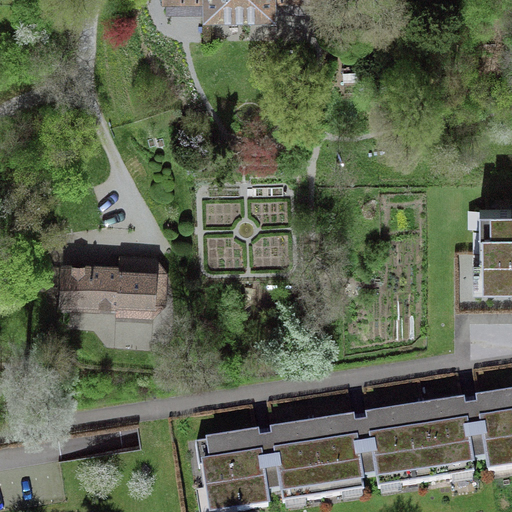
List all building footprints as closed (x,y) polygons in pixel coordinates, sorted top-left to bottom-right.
[(207,0),(207,14),(271,14),(270,0),(207,0)] [(511,206),(480,206),(480,231),(485,231),(485,254),(488,254),(488,274),(511,274),(511,278),(511,206)] [(99,309),(99,300),(154,303),(155,271),(146,270),(146,261),(133,260),(120,260),(119,269),(65,266),(63,307),(99,309)] [(415,461),(418,483),(452,478),(451,470),(473,467),(472,461),(486,459),(488,472),(511,468),(511,395),(477,401),(478,409),(471,410),(464,411),(463,403),(422,410),(426,432),(418,433),(422,460),(415,461)] [(400,486),(418,483),(415,461),(422,460),(418,433),(426,432),(422,410),(367,418),(368,426),(361,427),(354,428),(352,420),(312,427),(323,498),(342,495),(340,488),(362,484),(361,478),(376,476),(377,482),(399,478),(400,486)] [(305,501),(323,498),(312,427),(272,433),(273,440),(266,442),(258,443),(257,435),(195,445),(199,469),(204,468),(208,492),(212,491),(214,507),(235,504),(237,511),(268,506),(266,493),(281,491),(282,497),(304,493),(305,501)]
